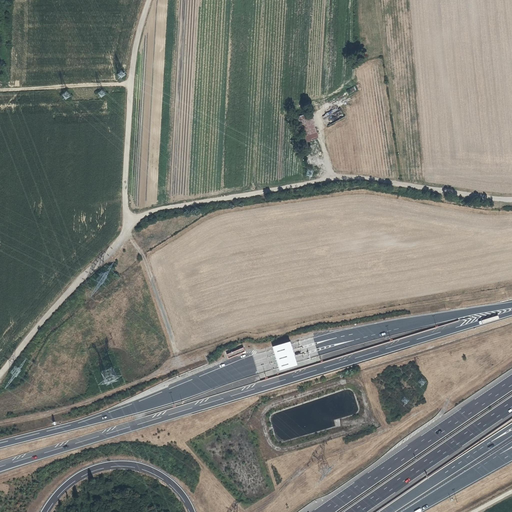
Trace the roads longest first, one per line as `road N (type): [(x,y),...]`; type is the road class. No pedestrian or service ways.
road 1 (motorway): [(511,311),(0,468)]
road 2 (motorway): [(511,303),(355,336),(0,445)]
road 3 (unclassified): [(4,370),(127,228),(131,84),(149,0)]
road 4 (track): [(127,228),(152,210),(336,178),(511,198)]
road 5 (track): [(0,423),(74,407),(175,366),(146,265),(123,236)]
road 6 (motorway): [(511,381),(322,511)]
road 7 (motorway): [(352,511),(511,402)]
road 8 (motorway): [(44,511),(80,474),(119,463),(172,483),(192,511)]
road 9 (motorway): [(386,511),(511,430)]
road 10 (track): [(131,84),(0,89)]
